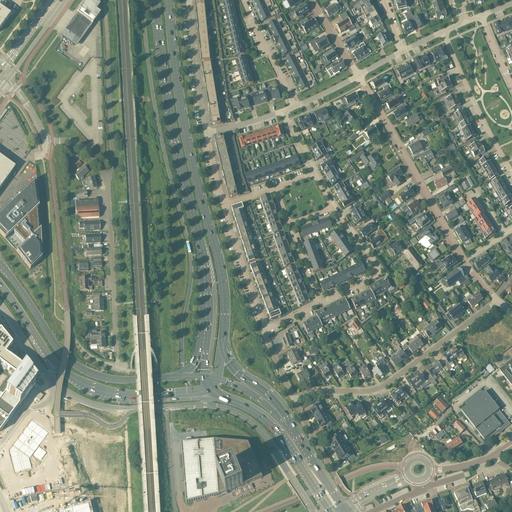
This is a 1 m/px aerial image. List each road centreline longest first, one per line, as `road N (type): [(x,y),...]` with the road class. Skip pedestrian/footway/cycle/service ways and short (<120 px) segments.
road 1 (primary): [(221,347),(220,267),(184,126),(168,0)]
road 2 (primary): [(154,0),(168,107),(200,244),(204,333)]
road 3 (residential): [(293,400),(384,385),(497,301)]
road 4 (primary): [(0,283),(72,378),(118,396),(182,394)]
road 5 (residential): [(117,367),(106,181),(85,149)]
road 6 (primary): [(170,377),(103,377),(68,360),(0,263)]
road 7 (residential): [(464,262),(358,75)]
road 8 (residential): [(443,31),(511,171)]
road 9 (primary): [(229,400),(275,429),(329,511)]
road 10 (residential): [(332,208),(377,270),(319,303)]
road 11 (residential): [(206,132),(188,0)]
road 12 (residential): [(266,329),(224,205)]
